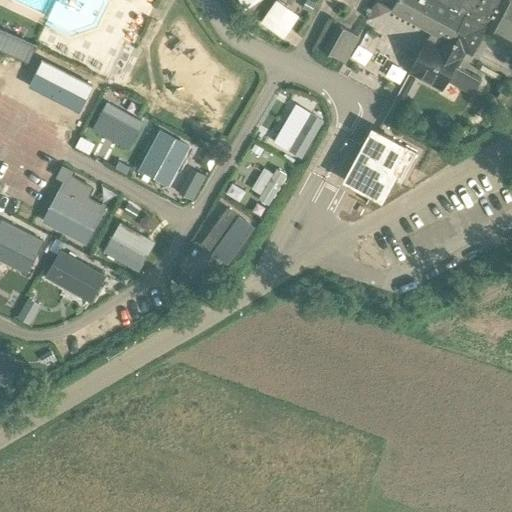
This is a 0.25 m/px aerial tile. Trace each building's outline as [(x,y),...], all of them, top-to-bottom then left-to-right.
[(238,0),(245,10),(260,0),(238,0)] [(276,0),(262,22),(288,38),(303,15),(280,0),(276,0)] [(311,12),(316,4),(308,0),(307,0),(303,8),(311,12)] [(511,0),(397,0),(391,12),(431,33),(410,72),(442,89),(453,67),(454,68),(465,50),(472,53),(484,31),(511,45),(511,0)] [(338,25),(323,52),(344,64),(359,37),(338,25)] [(79,113),(93,86),(42,60),(28,87),(79,113)] [(143,122),(108,103),(100,117),(136,136),(143,122)] [(325,120),(311,112),(289,150),(302,158),(325,120)] [(189,146),(161,131),(143,165),(171,180),(189,146)] [(378,132),(350,184),(382,200),(393,179),(400,183),(417,153),(378,132)] [(409,142),(442,160),(447,150),(414,132),(409,142)] [(131,167),(119,161),(114,169),(126,175),(131,167)] [(287,175),(277,169),(259,199),(269,205),(287,175)] [(197,191),(186,185),(181,193),(192,199),(197,191)] [(44,220),(86,243),(101,215),(59,192),(44,220)] [(128,204),(123,212),(136,219),(140,211),(128,204)] [(228,263),(254,227),(228,208),(217,223),(229,231),(213,252),(228,263)] [(0,224),(0,241),(34,259),(44,241),(2,219),(0,224)] [(147,257),(120,242),(128,227),(120,222),(103,252),(139,272),(147,257)] [(61,251),(47,276),(81,296),(89,283),(98,288),(105,276),(61,251)] [(183,271),(174,280),(183,288),(192,279),(183,271)] [(35,314),(23,307),(17,318),(30,324),(35,314)] [(51,351),(41,357),(45,363),(55,358),(51,351)] [(14,374),(0,367),(0,383),(8,388),(14,374)]
